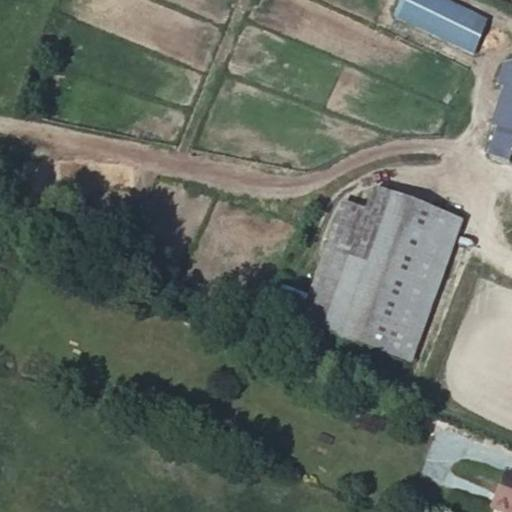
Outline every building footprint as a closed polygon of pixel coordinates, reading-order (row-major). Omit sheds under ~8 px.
[(478,23),(425,0),(391,0),(383,20),(463,55),(478,23)] [(511,127),(511,74),(493,68),(483,99),(490,101),(476,144),(504,153),(511,127)] [(453,226),(372,193),(363,221),(339,211),(293,326),(400,366),(453,226)] [(359,403),(325,387),(317,404),(353,420),(359,403)] [(486,511),(511,511),(511,475),(498,470),(483,510),(486,511)]
